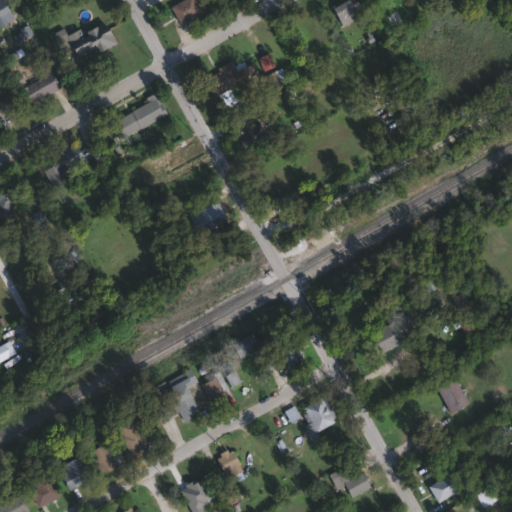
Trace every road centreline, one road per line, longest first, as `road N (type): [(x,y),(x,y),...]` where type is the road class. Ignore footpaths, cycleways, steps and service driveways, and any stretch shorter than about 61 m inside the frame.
road 1 (residential): [(416,511),(128,0)]
road 2 (residential): [(0,154),(272,0)]
road 3 (residential): [(332,364),(70,511)]
